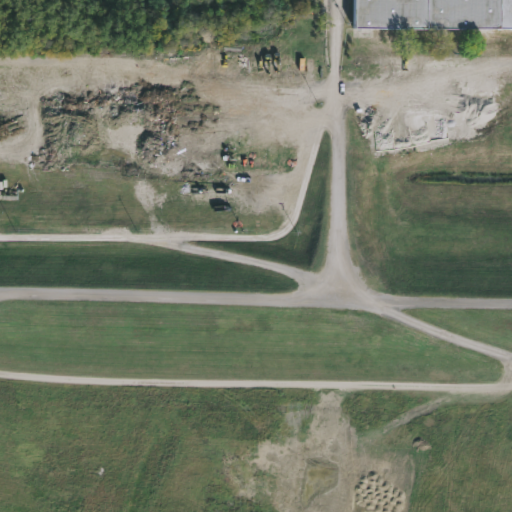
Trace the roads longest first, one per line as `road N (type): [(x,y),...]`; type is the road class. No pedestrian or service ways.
road 1 (track): [(0,373),(88,381),(511,384)]
road 2 (track): [(511,303),(0,292)]
road 3 (track): [(335,74),(295,215),(275,234),(0,236)]
road 4 (track): [(336,300),(335,74)]
road 5 (track): [(336,300),(285,269),(152,238)]
road 6 (track): [(336,300),(511,357)]
